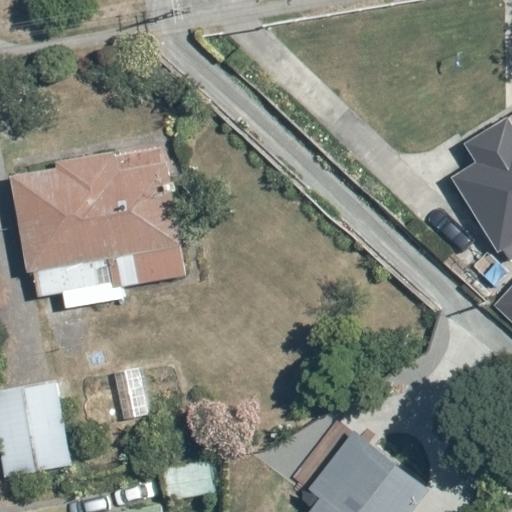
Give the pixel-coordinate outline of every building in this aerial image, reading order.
[(480,165),(455,178),(492,250),(504,244),(511,258),(511,257),(511,117),(467,141),(480,165)] [(168,151),(13,175),(28,272),(33,272),(38,298),(65,294),(68,314),(132,304),(129,285),(188,276),(168,151)] [(511,296),(499,311),(511,323),(511,296)] [(148,358),(115,366),(123,419),(157,413),(148,358)] [(63,377),(0,384),(0,440),(5,476),(74,467),(63,377)] [(309,511),(414,511),(434,488),(357,427),(309,487),(322,497),(309,511)]
